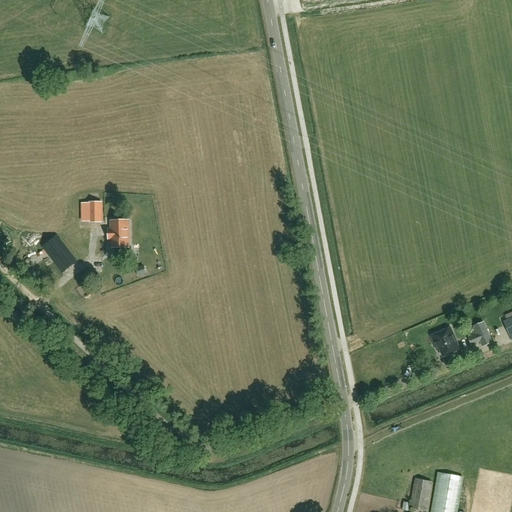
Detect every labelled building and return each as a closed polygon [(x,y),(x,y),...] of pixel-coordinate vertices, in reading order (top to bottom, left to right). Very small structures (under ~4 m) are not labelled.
[(89,222),(102,222),(101,202),(88,202),(89,222)] [(108,230),(108,239),(110,239),(111,239),(111,248),(113,248),(113,255),(122,255),(122,248),(129,247),(129,246),(128,221),(111,221),(111,229),(110,229),(110,230),(108,230)] [(63,273),(77,262),(57,236),(42,247),(63,273)] [(510,337),(511,336),(511,317),(503,321),(510,337)] [(491,342),(483,322),(474,326),(477,333),(468,338),(471,345),(480,341),(482,346),(491,342)] [(443,335),(442,332),(432,336),(433,340),(437,350),(440,349),(443,357),(459,350),(451,332),(443,335)] [(456,511),(462,477),(439,474),(432,511),(456,511)] [(474,485),(484,486),(484,474),(474,474),(474,485)] [(426,511),(431,482),(415,479),(410,509),(426,511)]
